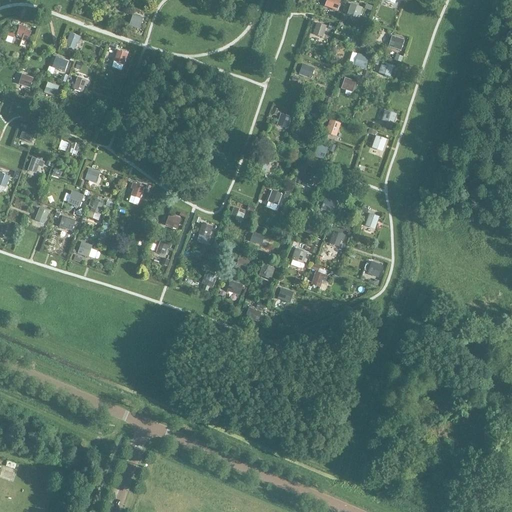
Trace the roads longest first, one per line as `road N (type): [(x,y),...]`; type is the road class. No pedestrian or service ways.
road 1 (unclassified): [(346,511),(145,426)]
road 2 (unclassified): [(145,426),(0,364)]
